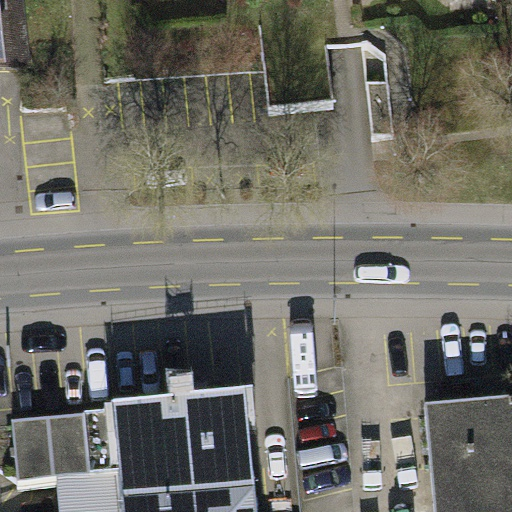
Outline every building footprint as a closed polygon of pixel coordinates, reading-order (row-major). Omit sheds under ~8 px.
[(0,0),(0,81),(37,78),(28,0),(0,0)] [(342,105),(334,45),(274,53),(282,113),(342,105)] [(287,511),(277,404),(143,418),(149,483),(152,511),(287,511)] [(511,511),(511,408),(429,418),(439,511),(511,511)] [(149,483),(143,418),(22,428),(30,493),(149,483)]
